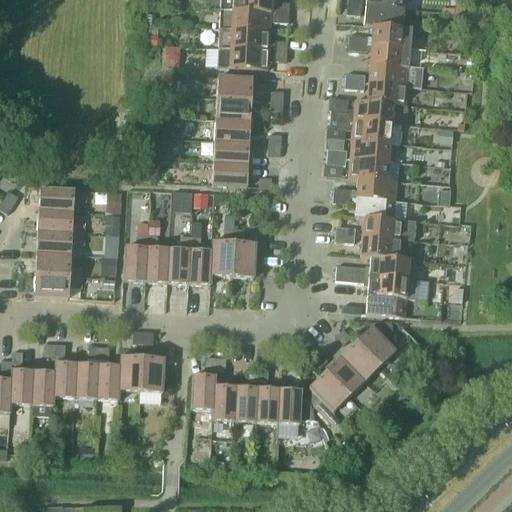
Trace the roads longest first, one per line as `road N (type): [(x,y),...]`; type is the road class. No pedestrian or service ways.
road 1 (residential): [(2,316),(252,328),(292,313),(320,0)]
road 2 (tertiary): [(511,412),(394,511)]
